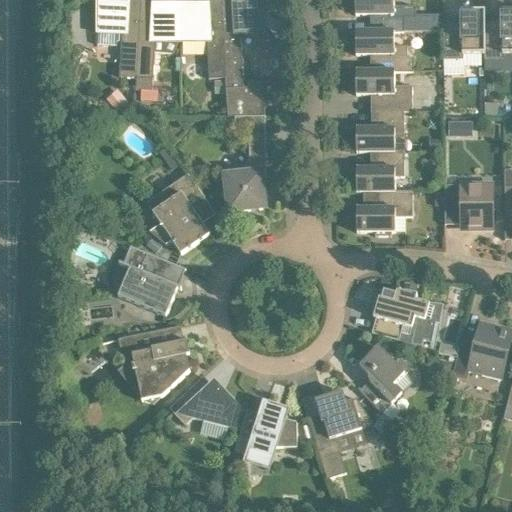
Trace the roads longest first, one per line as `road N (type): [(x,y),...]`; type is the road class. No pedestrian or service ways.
road 1 (residential): [(332,278),(344,317),(325,358),(281,374),(238,354),(224,319),(231,284),(262,258),(315,263)]
road 2 (residential): [(315,263),(313,0)]
road 3 (residential): [(511,287),(468,275),(332,278)]
